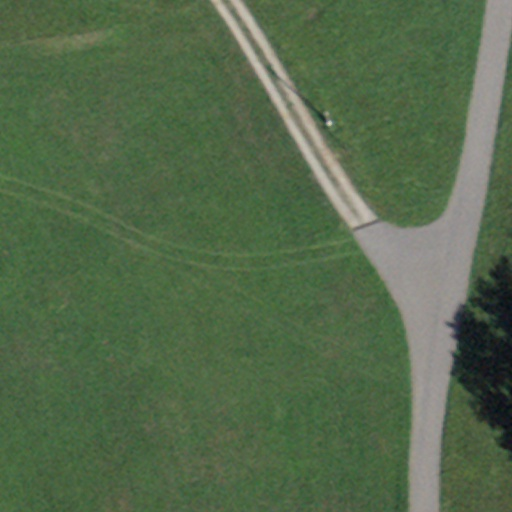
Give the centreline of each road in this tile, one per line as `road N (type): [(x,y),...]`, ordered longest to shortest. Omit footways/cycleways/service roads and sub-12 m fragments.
road 1 (unclassified): [(435,511),(448,304),(505,0)]
road 2 (track): [(232,0),(389,250),(448,304)]
